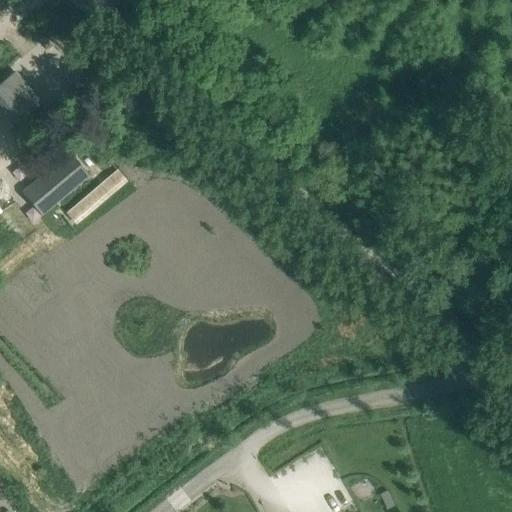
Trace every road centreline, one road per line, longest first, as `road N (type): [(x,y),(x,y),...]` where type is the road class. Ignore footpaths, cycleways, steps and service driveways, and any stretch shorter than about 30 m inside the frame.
road 1 (unclassified): [(478,361),(83,0)]
road 2 (unclassified): [(147,511),(260,419),(293,405),(428,383),(478,361)]
